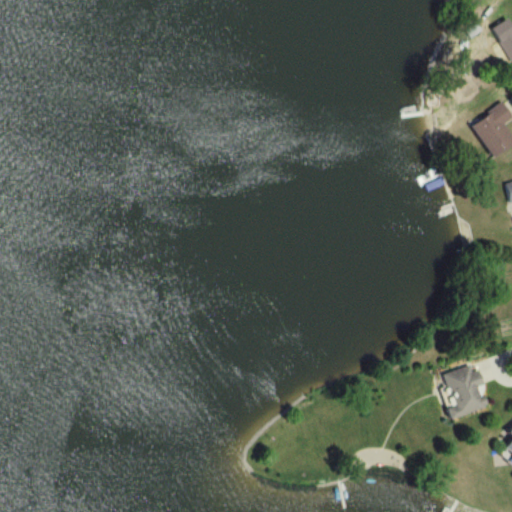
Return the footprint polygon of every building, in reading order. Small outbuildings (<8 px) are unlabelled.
[(506,64),(511,60),(511,36),(502,19),(485,29),(506,64)] [(465,125),(487,158),(511,142),(499,124),(507,119),(497,103),(465,125)] [(511,181),(500,184),(503,204),(511,202),(511,203),(511,181)] [(445,419),(484,407),(470,364),(438,374),(448,406),(442,408),(445,419)] [(511,484),(511,419),(499,435),(504,440),(497,449),(511,461),(511,476),(508,481),(511,484)]
